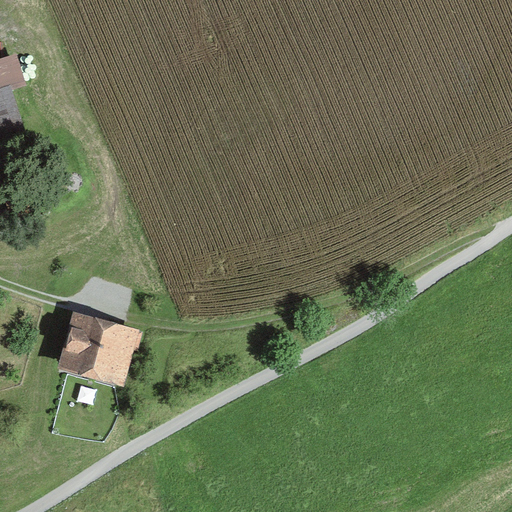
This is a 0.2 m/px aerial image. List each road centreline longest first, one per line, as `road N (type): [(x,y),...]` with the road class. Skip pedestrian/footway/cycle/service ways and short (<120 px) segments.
road 1 (unclassified): [(30,511),(366,320),(511,226)]
road 2 (track): [(0,281),(128,318)]
